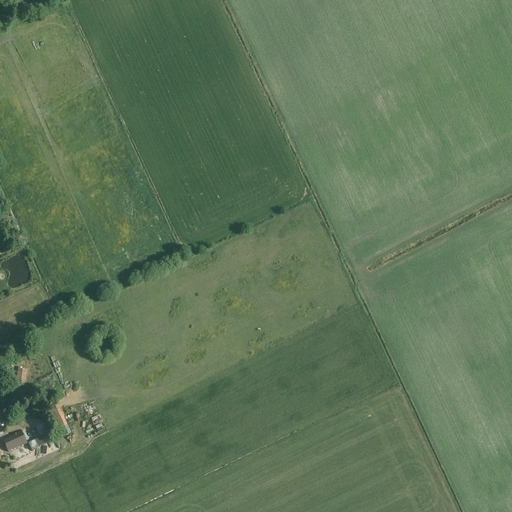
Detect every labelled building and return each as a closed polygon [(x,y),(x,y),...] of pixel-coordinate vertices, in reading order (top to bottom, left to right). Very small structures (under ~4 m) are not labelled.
[(11,10),(14,16),(23,13),(21,6),(11,10)] [(50,371),(37,376),(42,388),(55,383),(50,371)] [(57,403),(49,406),(56,422),(52,424),(55,430),(67,425),(57,403)] [(7,450),(25,442),(22,434),(4,441),(7,450)] [(31,452),(45,445),(42,437),(27,444),(31,452)]
